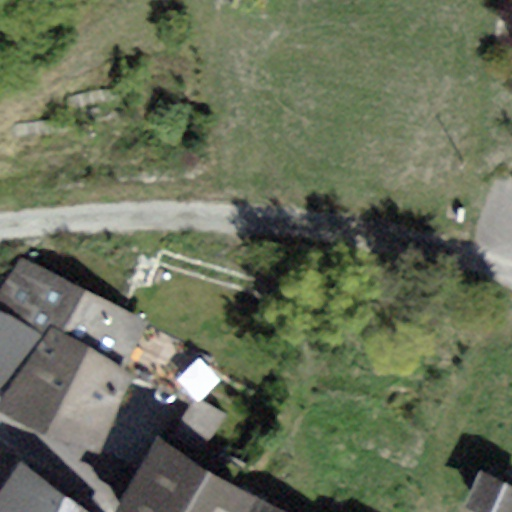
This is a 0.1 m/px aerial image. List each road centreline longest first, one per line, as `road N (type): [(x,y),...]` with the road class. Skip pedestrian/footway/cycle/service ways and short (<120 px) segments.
road 1 (track): [(0,234),(62,221),(250,219),(413,235)]
road 2 (residential): [(105,511),(60,457),(0,428)]
